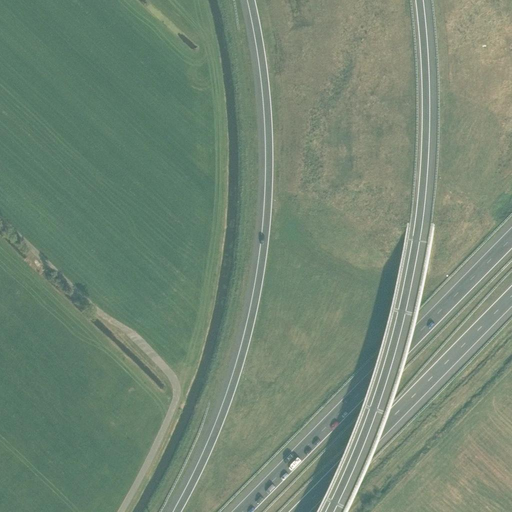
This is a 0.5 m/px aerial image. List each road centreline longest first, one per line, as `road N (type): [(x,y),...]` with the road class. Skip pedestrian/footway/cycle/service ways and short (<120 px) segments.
road 1 (motorway): [(249,0),(268,144),(261,262),(237,370),(176,511)]
road 2 (motorway): [(330,511),(376,398),(413,243),(423,136),(417,0)]
road 3 (motorway): [(511,238),(243,511)]
road 4 (motorway): [(299,511),(511,296)]
